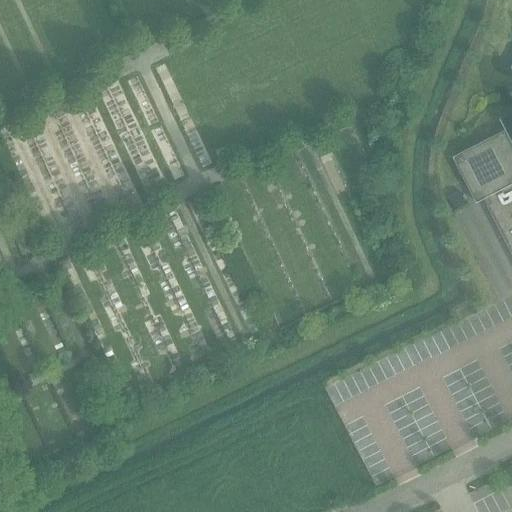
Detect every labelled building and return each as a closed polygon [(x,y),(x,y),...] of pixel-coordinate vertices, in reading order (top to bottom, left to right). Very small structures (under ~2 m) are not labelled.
[(507,129),(453,157),(464,177),(477,203),(484,199),(511,253),(511,113),(501,119),(507,129)] [(457,192),(447,198),(453,209),(463,203),(457,192)] [(164,462),(158,465),(163,475),(170,472),(164,462)] [(162,511),(151,490),(132,500),(138,511),(162,511)] [(138,511),(132,500),(113,510),(114,511),(138,511)]
